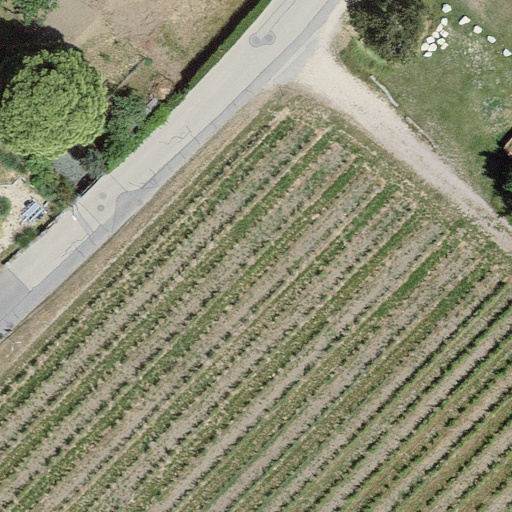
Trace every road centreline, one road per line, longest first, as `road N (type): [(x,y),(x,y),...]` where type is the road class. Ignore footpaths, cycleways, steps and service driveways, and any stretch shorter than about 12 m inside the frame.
road 1 (unclassified): [(0,320),(316,0)]
road 2 (track): [(511,235),(416,155),(268,56)]
